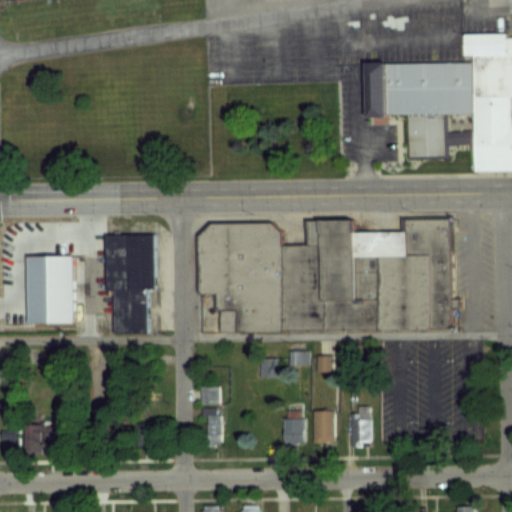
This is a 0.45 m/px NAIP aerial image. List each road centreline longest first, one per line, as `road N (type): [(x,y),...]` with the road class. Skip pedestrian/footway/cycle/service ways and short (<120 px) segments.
road 1 (tertiary): [(511,191),(0,200)]
road 2 (residential): [(511,474),(0,481)]
road 3 (residential): [(504,511),(500,192)]
road 4 (residential): [(184,511),(181,198)]
